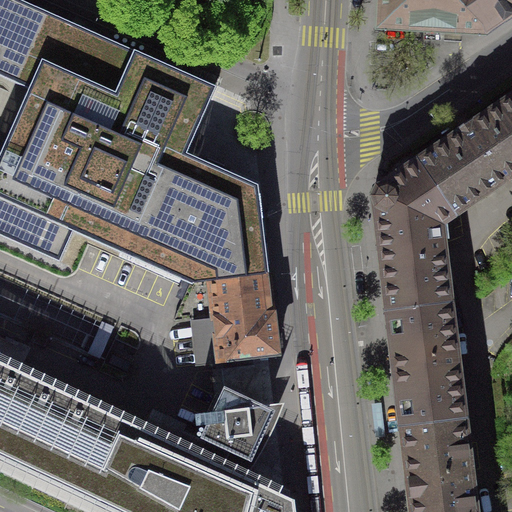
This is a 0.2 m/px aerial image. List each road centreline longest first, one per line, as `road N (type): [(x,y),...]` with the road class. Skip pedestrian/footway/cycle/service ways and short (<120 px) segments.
road 1 (tertiary): [(345,511),(314,202),(317,136)]
road 2 (residential): [(89,0),(318,101)]
road 3 (residential): [(511,46),(389,128),(317,136)]
